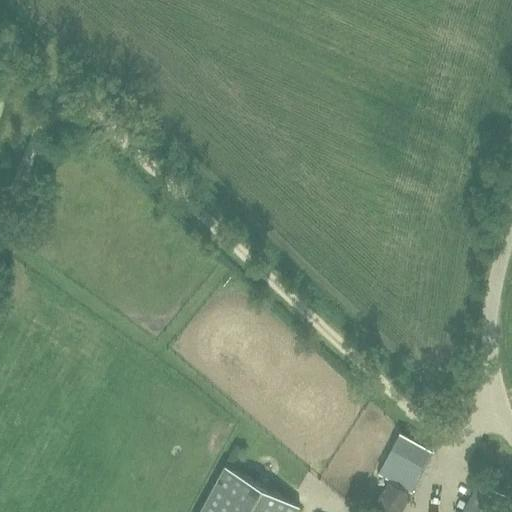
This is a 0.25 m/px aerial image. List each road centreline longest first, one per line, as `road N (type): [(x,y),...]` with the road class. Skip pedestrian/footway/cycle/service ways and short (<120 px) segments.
road 1 (track): [(499,423),(428,420),(398,402),(57,82)]
road 2 (unclassified): [(511,440),(482,374),(478,326),(511,190)]
road 3 (track): [(0,218),(57,82)]
